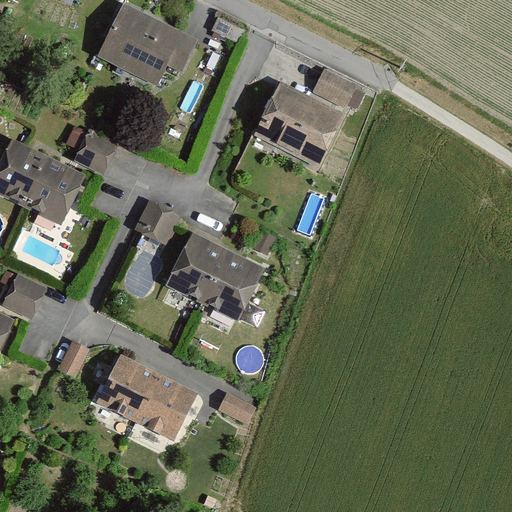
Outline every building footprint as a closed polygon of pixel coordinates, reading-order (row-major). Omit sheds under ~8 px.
[(129,7),(99,62),(169,99),(199,44),(129,7)] [(253,141),(328,177),(355,121),(280,85),(253,141)] [(118,149),(90,134),(78,157),(105,172),(118,149)] [(89,181),(14,141),(0,166),(0,195),(63,230),(89,181)] [(137,227),(167,243),(183,214),(153,198),(137,227)] [(166,283),(245,328),(272,275),(195,236),(166,283)] [(123,286),(146,295),(161,257),(138,248),(123,286)] [(32,322),(48,289),(18,275),(2,308),(32,322)] [(0,317),(0,370),(23,330),(0,317)] [(80,376),(90,345),(73,340),(63,370),(80,376)] [(119,356),(97,404),(185,445),(208,397),(119,356)] [(241,384),(229,403),(257,422),(270,404),(241,384)]
